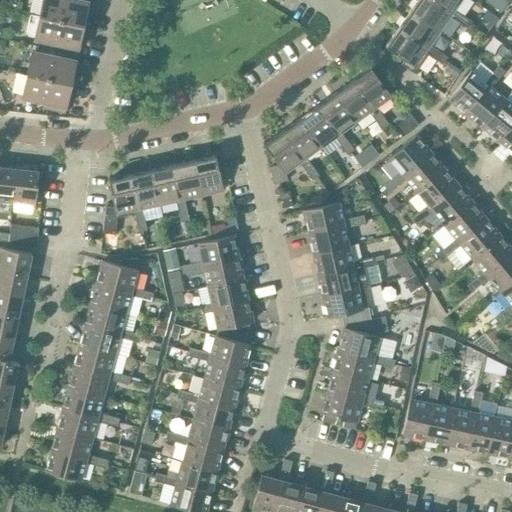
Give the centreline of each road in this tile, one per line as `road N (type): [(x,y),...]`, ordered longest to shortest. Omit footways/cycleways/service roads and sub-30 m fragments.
road 1 (residential): [(243,112),(293,329),(263,439),(511,494)]
road 2 (residential): [(38,369),(89,141)]
road 3 (residential): [(378,0),(320,68),(243,112)]
road 4 (residential): [(243,112),(89,141)]
road 5 (residential): [(89,141),(122,0)]
